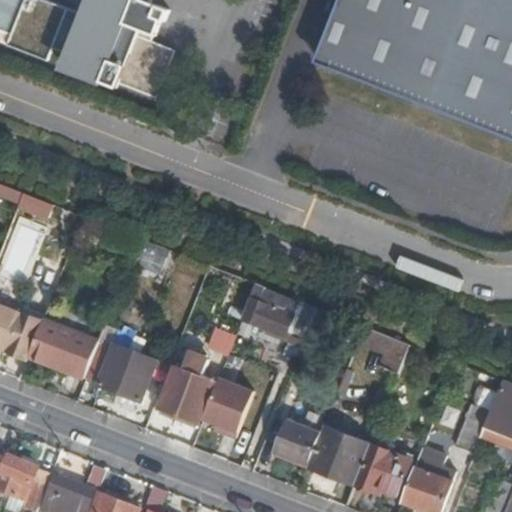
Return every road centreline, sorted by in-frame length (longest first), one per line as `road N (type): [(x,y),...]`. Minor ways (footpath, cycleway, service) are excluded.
road 1 (unclassified): [(511,283),(477,277),(0,90)]
road 2 (residential): [(288,511),(0,399)]
